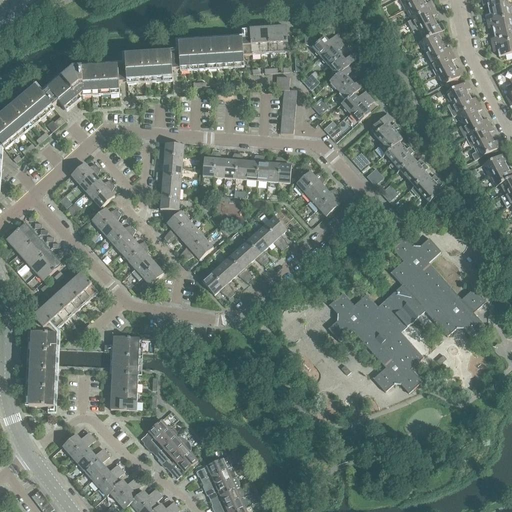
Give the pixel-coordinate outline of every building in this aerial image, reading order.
[(401,0),(407,10),(425,0),(424,0),(401,0)] [(407,10),(413,21),(434,9),(431,3),(427,5),(425,0),(407,10)] [(488,5),(489,11),(509,6),(507,0),(482,0),(484,6),(488,5)] [(486,16),(488,23),(511,18),(509,6),(489,11),(490,15),(486,16)] [(414,34),(418,32),(418,31),(436,21),(434,17),(437,15),(434,9),(413,21),(408,23),(414,34)] [(493,28),(494,34),(511,29),(511,20),(511,18),(488,23),(489,29),(493,28)] [(418,31),(418,32),(424,42),(424,43),(442,33),(446,32),(442,25),(439,27),(436,21),(418,31)] [(278,29),(269,30),(270,55),(279,55),(278,29)] [(287,29),(278,29),(279,55),(289,54),(287,29)] [(492,40),(493,46),(511,42),(511,29),(494,34),(495,39),(492,40)] [(250,31),(251,40),(252,57),(261,56),(260,30),(250,31)] [(269,30),(260,30),(261,56),(270,55),(269,30)] [(420,44),(426,55),(444,45),(442,41),(445,39),(442,33),(424,43),(424,42),(420,44)] [(313,49),(322,59),(342,42),(337,36),(329,43),(325,38),(319,43),(314,37),(306,37),(306,45),(313,49)] [(252,57),(251,40),(246,40),(179,44),(179,54),(177,54),(126,57),(126,67),(123,67),(74,70),(51,89),(42,97),(36,89),(0,119),(0,170),(1,153),(53,109),(61,102),(66,98),(72,105),(83,95),(120,93),(119,84),(124,83),(173,81),(173,71),(178,71),(245,67),(244,57),(247,57),(252,57)] [(322,59),(330,68),(342,57),(338,52),(345,46),(342,42),(322,59)] [(511,42),(493,46),(495,53),(498,52),(500,58),(511,54),(511,42)] [(426,55),(431,65),(453,53),(450,48),(446,50),(444,45),(426,55)] [(431,65),(437,76),(455,66),(453,62),(457,60),(453,53),(431,65)] [(330,68),(338,77),(350,66),(357,59),(353,55),(346,61),(342,57),(330,68)] [(331,83),(339,92),(350,82),(346,78),(354,70),(360,65),(356,61),(350,66),(338,77),(331,83)] [(455,66),(437,76),(443,88),(465,76),(461,69),(458,71),(455,66)] [(304,83),(308,88),(317,80),(313,75),(304,83)] [(339,92),(348,102),(354,96),(367,85),(362,79),(354,86),(350,82),(339,92)] [(317,80),(308,88),(312,92),(321,84),(317,80)] [(447,94),(453,105),(470,96),(468,91),(471,90),(467,83),(447,94)] [(343,106),(351,115),(370,97),(366,93),(358,100),(354,96),(348,102),(343,106)] [(458,116),(479,105),(476,99),(473,100),(470,96),(453,105),(448,108),(454,118),(458,116)] [(370,97),(351,115),(359,124),(370,113),(366,109),(374,102),(370,97)] [(313,108),(317,112),(326,104),(322,100),(313,108)] [(326,104),(317,112),(321,117),(330,109),(326,104)] [(458,116),(464,127),(482,117),(479,113),(482,111),(479,105),(458,116)] [(369,132),(381,144),(381,145),(395,132),(396,133),(399,129),(395,125),(392,128),(388,124),(392,120),(388,115),(369,132)] [(466,139),(491,126),(487,120),(484,122),(482,117),(464,127),(459,129),(465,140),(466,139)] [(61,118),(55,123),(54,123),(59,129),(65,123),(61,118)] [(54,123),(55,123),(54,122),(48,127),(53,133),(59,129),(54,123)] [(324,131),(328,135),(337,127),(333,123),(324,131)] [(472,150),(475,148),(493,138),(490,134),(494,132),(491,126),(466,139),(472,150)] [(337,127),(328,135),(332,139),(341,131),(337,127)] [(385,156),(399,144),(403,140),(396,133),(395,132),(381,145),(381,144),(378,147),(385,156)] [(493,138),(475,148),(478,153),(473,155),(473,157),(475,162),(481,159),(502,148),(498,141),(495,143),(493,138)] [(385,156),(392,164),(406,152),(406,151),(399,144),(385,156)] [(158,153),(158,156),(184,158),(185,147),(166,145),(165,150),(158,153)] [(395,167),(400,172),(413,160),(411,157),(415,153),(410,148),(406,151),(406,152),(392,164),(393,164),(390,166),(393,169),(395,167)] [(204,178),(215,179),(217,154),(213,153),(210,160),(205,160),(204,178)] [(215,179),(225,180),(227,161),(222,161),(220,154),(217,154),(215,179)] [(352,162),(356,167),(365,159),(361,154),(352,162)] [(484,166),(491,177),(508,168),(506,163),(509,161),(505,154),(484,166)] [(225,180),(236,181),(238,155),(235,155),(231,162),(227,161),(225,180)] [(236,181),(247,181),(248,163),(244,163),(242,156),(238,155),(236,181)] [(164,162),(164,167),(183,168),(184,158),(158,156),(158,160),(164,162)] [(247,181),(258,182),(260,157),(256,157),(253,163),(248,163),(247,181)] [(258,182),(268,183),(270,165),(265,165),(263,157),(260,157),(258,182)] [(268,183),(279,184),(281,159),(277,159),(274,165),(270,165),(268,183)] [(281,159),(279,184),(291,185),(292,166),(287,166),(285,159),(281,159)] [(365,159),(356,167),(360,171),(369,163),(365,159)] [(400,172),(407,179),(424,164),(421,160),(417,164),(413,160),(400,172)] [(407,179),(414,188),(427,176),(425,173),(429,169),(424,164),(407,179)] [(72,177),(79,186),(98,169),(96,166),(89,168),(86,165),(72,177)] [(157,173),(157,177),(182,179),(183,168),(164,167),(164,172),(157,173)] [(496,188),(500,186),(500,185),(511,179),(511,171),(511,172),(508,168),(491,177),(496,188)] [(79,186),(86,194),(100,181),(97,178),(101,171),(98,169),(79,186)] [(366,178),(371,183),(380,175),(375,170),(366,178)] [(297,186),(305,194),(324,177),(321,174),(314,177),(311,173),(297,186)] [(380,175),(371,183),(375,187),(383,179),(380,175)] [(414,188),(421,196),(439,180),(435,176),(431,180),(427,176),(414,188)] [(163,184),(162,188),(181,190),(182,179),(157,177),(156,181),(163,184)] [(305,194),(312,202),(326,190),(323,187),(327,180),(324,177),(305,194)] [(500,186),(506,196),(511,192),(511,179),(500,185),(500,186)] [(439,180),(421,196),(429,204),(442,193),(439,189),(443,186),(439,180)] [(86,194),(94,202),(113,185),(111,182),(104,184),(100,181),(86,194)] [(113,185),(94,202),(101,210),(115,197),(112,194),(115,187),(113,185)] [(381,194),(385,198),(394,191),(390,187),(381,194)] [(155,194),(154,199),(180,201),(181,190),(162,188),(162,192),(155,194)] [(312,202),(319,210),(339,193),(336,190),(329,193),(326,190),(312,202)] [(394,191),(385,198),(389,203),(397,195),(394,191)] [(339,193),(319,210),(327,218),(340,206),(337,202),(341,195),(339,193)] [(160,211),(163,211),(179,212),(180,201),(154,199),(154,202),(161,205),(160,211)] [(72,207),(67,202),(64,205),(68,210),(72,207)] [(396,210),(400,215),(409,207),(404,202),(396,210)] [(81,210),(75,204),(72,206),(72,207),(68,210),(67,211),(73,217),(81,210)] [(409,207),(400,215),(403,219),(412,211),(409,207)] [(93,222),(100,231),(119,214),(117,211),(110,213),(107,210),(93,222)] [(166,227),(168,225),(180,214),(179,212),(163,211),(166,226),(166,227)] [(164,240),(166,243),(190,222),(182,213),(180,214),(168,225),(172,230),(164,240)] [(100,231),(108,239),(121,227),(118,223),(121,216),(119,214),(100,231)] [(275,219),(266,227),(286,250),(289,247),(283,236),(287,232),(275,219)] [(180,239),(184,243),(198,231),(190,222),(166,243),(169,246),(180,239)] [(7,242),(13,249),(32,232),(26,225),(7,242)] [(108,239),(115,247),(134,230),(131,227),(124,230),(121,227),(108,239)] [(266,227),(257,235),(269,249),(273,245),(283,252),(286,250),(266,227)] [(115,247),(122,255),(136,243),(132,239),(136,233),(134,230),(115,247)] [(180,258),(183,261),(206,240),(198,231),(184,243),(188,248),(180,258)] [(13,249),(19,256),(38,239),(32,232),(13,249)] [(257,235),(247,243),(268,266),(271,264),(264,253),(269,249),(257,235)] [(19,256),(25,262),(44,245),(38,239),(19,256)] [(368,296),(355,307),(344,295),(331,307),(339,316),(339,322),(330,330),(341,343),(353,333),(386,370),(374,381),(386,394),(395,385),(401,386),(410,395),(423,384),(411,371),(424,360),(401,335),(408,329),(418,340),(429,330),(420,319),(426,313),(448,338),(458,329),(464,330),(472,339),(485,327),(473,314),(486,303),(474,291),(462,301),(432,268),(432,262),(442,253),(430,240),(418,252),(407,239),(393,251),(405,264),(392,274),(403,287),(387,302),(378,309),(368,296)] [(206,240),(183,261),(185,264),(196,257),(200,261),(214,249),(206,240)] [(122,255),(129,263),(148,246),(146,244),(139,246),(136,243),(122,255)] [(247,243),(238,251),(251,265),(255,261),(265,269),(268,266),(247,243)] [(25,262),(31,269),(50,252),(44,245),(25,262)] [(129,263),(136,272),(150,259),(147,255),(150,249),(148,246),(129,263)] [(238,251),(230,259),(250,282),(253,280),(246,269),(251,265),(238,251)] [(31,269),(37,276),(56,259),(50,252),(31,269)] [(56,259),(37,276),(44,283),(63,266),(56,259)] [(136,272),(143,279),(162,262),(160,260),(153,262),(150,259),(136,272)] [(230,259),(221,267),(233,281),(237,277),(247,285),(250,282),(230,259)] [(162,262),(143,279),(150,287),(164,275),(161,271),(165,265),(162,262)] [(221,267),(212,275),(232,298),(235,295),(228,285),(233,281),(221,267)] [(232,298),(212,275),(202,284),(215,297),(219,293),(229,301),(232,298)] [(82,276),(75,282),(92,301),(99,294),(82,276)] [(75,282),(68,288),(85,307),(92,301),(75,282)] [(68,288),(62,294),(79,312),(85,307),(68,288)] [(62,294),(55,300),(72,319),(79,312),(62,294)] [(55,300),(48,306),(65,325),(72,319),(55,300)] [(48,306),(41,312),(58,331),(65,325),(48,306)] [(58,331),(41,312),(33,319),(37,323),(33,326),(32,350),(32,352),(31,365),(31,370),(29,408),(55,409),(56,371),(57,351),(58,331)] [(114,339),(114,349),(139,350),(140,341),(140,340),(114,339)] [(113,372),(113,375),(138,376),(138,373),(139,370),(139,356),(139,354),(139,350),(114,349),(113,353),(113,355),(113,369),(113,372)] [(437,363),(440,366),(447,360),(444,356),(437,363)] [(342,370),(348,377),(351,374),(345,367),(342,370)] [(113,375),(112,384),(138,385),(138,376),(113,375)] [(112,384),(112,393),(138,394),(138,385),(112,384)] [(112,393),(111,402),(137,403),(138,394),(112,393)] [(137,403),(111,402),(111,412),(137,413),(137,403)] [(155,439),(157,442),(170,431),(162,422),(147,436),(147,437),(142,442),(145,445),(150,440),(152,442),(155,439)] [(157,442),(165,450),(177,439),(177,438),(170,431),(157,442)] [(64,449),(72,457),(93,438),(90,435),(82,442),(78,437),(64,449)] [(165,450),(171,458),(188,442),(187,441),(185,440),(184,439),(183,438),(181,438),(180,437),(179,437),(178,438),(177,438),(177,439),(165,450)] [(72,457),(79,466),(93,453),(89,449),(96,442),(93,438),(72,457)] [(188,442),(171,458),(178,465),(191,454),(192,453),(192,452),(192,450),(192,448),(191,447),(191,446),(190,444),(189,444),(188,442)] [(79,466),(86,473),(107,454),(104,451),(97,458),(93,453),(79,466)] [(162,453),(156,458),(159,461),(164,456),(162,453)] [(86,473),(94,482),(107,470),(103,465),(111,458),(107,454),(86,473)] [(179,466),(186,474),(199,463),(191,454),(179,466)] [(213,478),(233,469),(228,459),(208,468),(210,473),(207,475),(208,476),(201,479),(203,483),(209,480),(213,478)] [(167,470),(170,473),(176,469),(173,465),(167,470)] [(94,482),(101,490),(122,471),(119,467),(111,474),(107,470),(94,482)] [(176,469),(170,473),(173,477),(179,472),(176,469)] [(217,488),(237,479),(233,469),(213,478),(217,488)] [(108,498),(111,495),(121,485),(118,481),(125,474),(122,471),(101,490),(108,498)] [(211,502),(240,489),(240,488),(240,487),(240,485),(239,482),(238,481),(237,479),(217,488),(219,493),(216,494),(216,495),(209,498),(211,502)] [(111,495),(118,503),(139,484),(136,480),(128,487),(124,482),(121,485),(111,495)] [(126,511),(132,506),(132,505),(139,499),(139,498),(135,494),(143,487),(139,484),(118,503),(126,511)] [(226,507),(242,500),(241,500),(244,498),(245,496),(245,494),(243,491),(242,490),(240,489),(211,502),(213,506),(223,501),(226,507)] [(132,505),(132,506),(137,511),(140,511),(160,494),(157,491),(149,497),(145,493),(139,498),(139,499),(132,505)] [(33,499),(42,511),(53,511),(55,511),(41,492),(33,499)] [(156,511),(160,509),(159,509),(156,505),(163,498),(160,494),(140,511),(156,511)] [(241,511),(246,510),(246,509),(247,508),(248,506),(249,504),(247,502),(246,501),(244,500),(242,501),(242,500),(226,507),(228,511),(241,511)]
